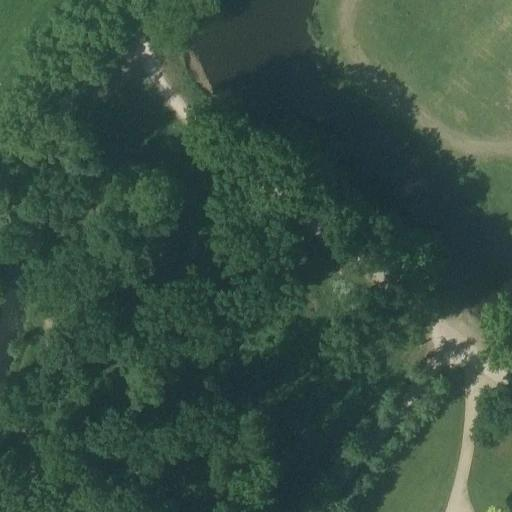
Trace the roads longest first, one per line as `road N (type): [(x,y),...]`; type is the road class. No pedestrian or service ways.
road 1 (track): [(511,379),(153,75),(149,2)]
road 2 (track): [(449,327),(312,511)]
road 3 (track): [(480,353),(459,511)]
